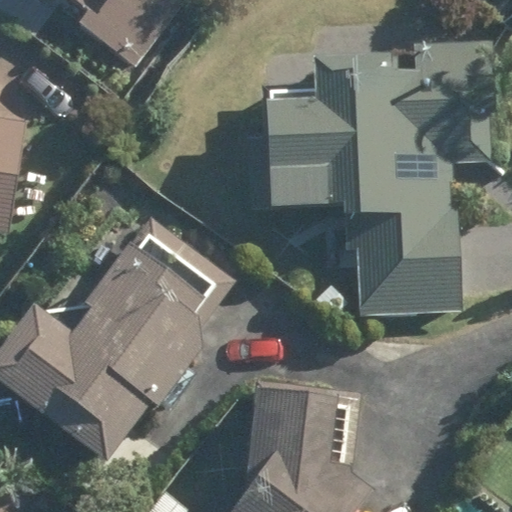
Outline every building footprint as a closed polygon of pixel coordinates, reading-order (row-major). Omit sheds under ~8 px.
[(0,0),(0,8),(5,0),(16,0),(131,79),(185,0),(0,0)] [(456,174),(457,130),(411,107),(412,77),(299,73),(298,100),(251,98),(247,224),(321,227),(320,242),(352,243),(350,322),(458,326),(459,292),(452,292),(454,217),(445,217),(447,173),(456,174)] [(0,250),(6,252),(19,126),(0,123),(0,250)] [(159,429),(191,385),(178,376),(209,333),(116,265),(54,350),(15,321),(0,342),(0,414),(37,441),(31,450),(92,494),(146,420),(159,429)] [(314,392),(243,389),(242,403),(233,402),(226,495),(214,511),(347,511),(355,501),(312,470),(314,392)]
